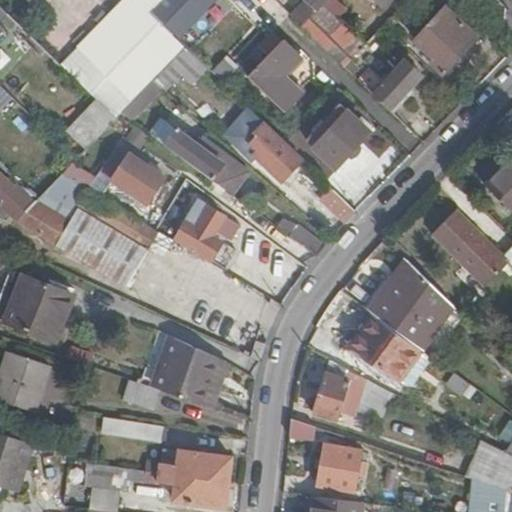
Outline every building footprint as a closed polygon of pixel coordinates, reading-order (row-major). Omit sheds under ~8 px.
[(80,49),(133,101),(153,79),(184,46),(149,12),(159,0),(126,0),(109,18),(101,27),(91,38),(80,49)] [(304,0),(291,15),(303,26),(322,6),(328,0),(327,0),(304,0)] [(349,9),(338,0),(328,0),(322,6),(337,21),(349,9)] [(322,6),(303,26),(344,66),(349,61),(364,46),(337,21),(322,6)] [(0,42),(9,33),(0,24),(0,20),(7,14),(0,7),(0,42)] [(435,58),(431,63),(443,74),(478,36),(445,7),(416,39),(435,58)] [(95,21),(101,27),(109,18),(103,12),(95,21)] [(242,61),(253,71),(286,37),(276,27),(242,61)] [(74,43),(80,49),(91,38),(85,32),(74,43)] [(289,106),(307,88),(289,71),(306,53),(287,36),(286,37),(253,71),(289,106)] [(196,47),(206,64),(223,54),(213,37),(196,47)] [(184,46),(153,79),(162,88),(168,93),(182,76),(192,85),(208,69),(184,46)] [(133,101),(80,49),(62,68),(115,119),(121,113),(133,101)] [(374,95),(390,110),(424,74),(408,59),(385,83),(374,95)] [(358,69),(349,61),(344,66),(353,74),(358,69)] [(368,67),(357,79),(374,95),(385,83),(368,67)] [(121,113),(131,120),(162,88),(153,79),(133,101),(121,113)] [(200,111),(215,125),(232,106),(217,93),(200,111)] [(369,131),(341,104),(327,118),(338,129),(319,150),(336,167),(369,131)] [(254,163),(258,160),(263,155),(250,142),(259,132),(262,135),(269,127),(254,113),(229,139),(254,163)] [(151,134),(166,145),(178,129),(163,118),(151,134)] [(281,183),(304,161),(299,156),(292,149),(288,145),(269,127),(262,135),(259,132),(250,142),(263,155),(258,160),(281,183)] [(166,145),(233,194),(244,178),(233,171),(239,163),(224,153),(219,159),(178,129),(166,145)] [(297,143),(292,149),(299,156),(305,151),(297,143)] [(511,158),(511,145),(480,176),(487,184),(511,158)] [(113,180),(147,203),(165,176),(131,154),(113,180)] [(511,158),(487,184),(511,208),(511,158)] [(250,170),(239,163),(233,171),(244,178),(250,170)] [(38,200),(18,181),(14,185),(0,170),(0,203),(18,221),(38,200)] [(38,200),(18,221),(145,297),(179,244),(63,174),(38,200)] [(346,224),(356,212),(333,190),(323,201),(346,224)] [(198,200),(192,211),(203,217),(210,207),(198,200)] [(231,246),(213,235),(214,232),(224,215),(210,207),(203,217),(192,211),(176,238),(220,264),(231,246)] [(511,245),(502,256),(457,211),(434,234),(485,283),(504,264),(511,272),(511,245)] [(224,215),(214,232),(230,241),(240,224),(224,215)] [(299,224),(296,227),(290,236),(317,256),(327,244),(299,224)] [(424,351),(455,308),(409,263),(371,314),(374,316),(424,351)] [(54,336),(72,290),(25,272),(7,319),(54,336)] [(424,351),(374,316),(352,348),(400,384),(404,379),(424,351)] [(174,338),(157,388),(161,390),(205,405),(220,360),(174,338)] [(255,339),(251,356),(262,361),(267,342),(255,339)] [(424,351),(404,379),(413,385),(432,358),(424,351)] [(0,399),(37,411),(51,366),(8,352),(1,376),(0,375),(0,399)] [(229,364),(220,360),(205,405),(214,408),(229,364)] [(359,415),(370,381),(331,360),(315,412),(341,419),(344,411),(359,415)] [(156,409),(161,390),(157,388),(130,379),(124,400),(156,409)] [(290,437),(290,439),(314,441),(315,426),(292,419),(290,437)] [(163,441),(164,429),(113,422),(112,435),(163,441)] [(34,445),(0,433),(0,483),(19,490),(34,445)] [(480,439),(467,477),(493,485),(508,490),(511,486),(511,455),(508,453),(480,439)] [(354,490),(356,475),(366,477),(368,462),(359,461),(361,450),(326,445),(319,484),(354,490)] [(161,448),(159,462),(178,464),(180,450),(161,448)] [(159,462),(158,473),(229,482),(231,457),(180,450),(178,464),(159,462)] [(144,471),(158,473),(159,462),(146,460),(144,471)] [(227,507),(229,482),(158,473),(157,482),(175,485),(174,500),(227,507)] [(119,510),(123,477),(102,475),(100,488),(93,487),(91,507),(119,510)] [(505,511),(506,506),(508,490),(493,485),(489,511),(505,511)] [(362,511),(363,503),(313,497),(311,511),(362,511)]
